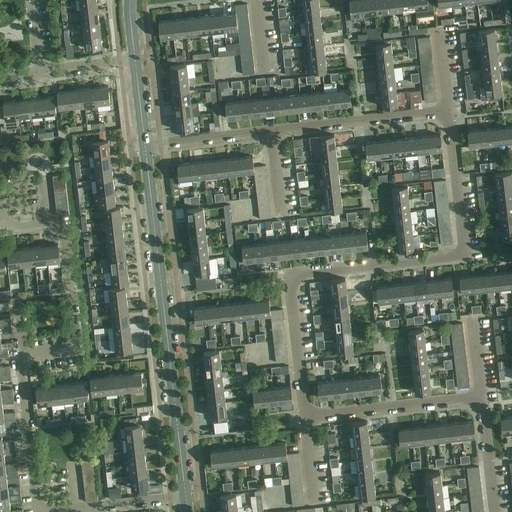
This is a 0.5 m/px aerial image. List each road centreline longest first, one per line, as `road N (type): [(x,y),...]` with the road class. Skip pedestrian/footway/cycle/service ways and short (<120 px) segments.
road 1 (residential): [(304,414),(294,279),(463,250),(446,111)]
road 2 (tertiary): [(183,493),(144,146)]
road 3 (residential): [(183,493),(40,509),(23,354)]
road 4 (residential): [(23,354),(76,346),(64,231),(52,223),(2,227),(0,203)]
road 5 (residential): [(271,130),(446,111)]
road 6 (residential): [(304,414),(477,398)]
road 7 (residential): [(144,146),(271,130)]
